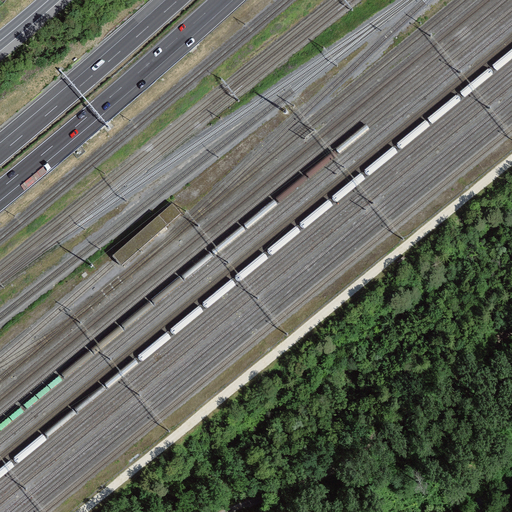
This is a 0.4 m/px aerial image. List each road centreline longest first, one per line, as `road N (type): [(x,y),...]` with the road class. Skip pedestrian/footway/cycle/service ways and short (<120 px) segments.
road 1 (track): [(511,321),(332,470),(227,511)]
road 2 (motorway): [(0,189),(219,0)]
road 3 (motorway): [(177,0),(0,153)]
